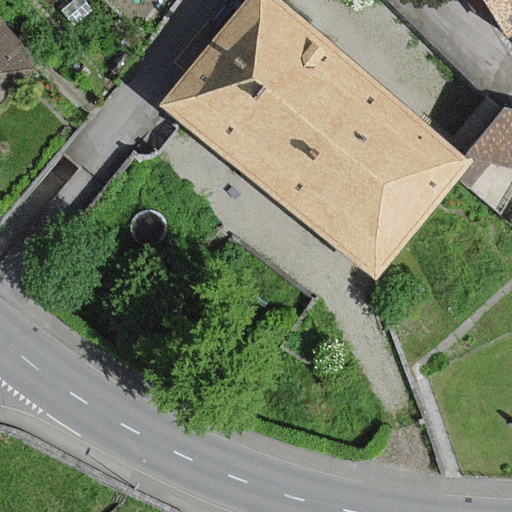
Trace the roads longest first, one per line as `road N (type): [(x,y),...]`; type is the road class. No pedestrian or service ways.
road 1 (track): [(399,511),(406,428),(343,285),(178,144)]
road 2 (secondary): [(0,335),(57,383),(178,452),(248,482),(359,511)]
road 3 (residential): [(219,0),(135,109)]
